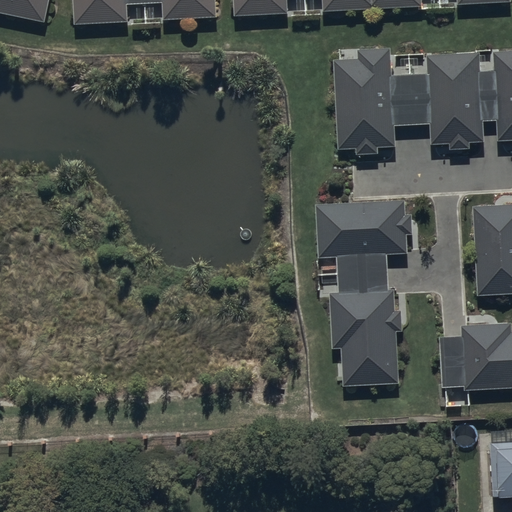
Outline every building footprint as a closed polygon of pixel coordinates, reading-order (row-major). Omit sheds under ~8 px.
[(0,0),(0,13),(46,23),(50,0),(0,0)] [(73,0),(74,24),(129,22),(128,5),(164,3),(164,20),(218,18),(217,0),(73,0)] [(511,0),(234,0),(235,17),(289,15),(288,0),(323,0),(324,13),(423,9),(422,0),(458,0),(459,7),(511,5),(511,0)] [(338,62),(340,151),(360,151),(360,156),(381,156),(380,148),(399,148),(399,129),(434,128),(435,147),(455,146),(456,153),(474,153),(474,144),(487,144),(486,124),(500,123),(500,141),(511,141),(511,54),(497,55),(497,74),(483,75),(482,58),(429,59),(429,78),(394,79),(393,52),(361,53),(361,62),(338,62)] [(345,349),(346,386),(402,384),(400,333),(405,333),(404,311),(397,311),(396,292),(391,292),(390,257),(411,257),(410,235),(415,234),(414,216),(406,216),(405,203),(318,206),(320,258),(341,258),(342,295),(334,295),(336,349),(345,349)] [(511,207),(477,208),(479,297),(511,296),(511,207)] [(466,390),(466,392),(511,390),(511,326),(464,328),(465,341),(442,342),(444,391),(466,390)] [(511,437),(493,438),(495,489),(511,489),(511,437)]
